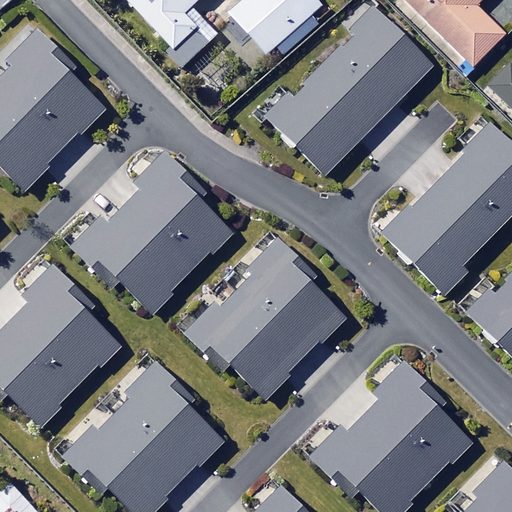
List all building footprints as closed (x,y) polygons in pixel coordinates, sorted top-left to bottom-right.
[(125,0),(190,69),(210,50),(184,22),(207,0),(125,0)] [(325,10),(316,0),(252,0),(232,18),(269,60),(325,10)] [(488,0),(403,0),(476,71),(507,39),(478,10),(488,0)] [(435,68),(377,11),(352,36),(356,40),(297,101),(293,97),(269,122),(327,178),(435,68)] [(110,111),(38,38),(10,66),(16,72),(0,87),(0,168),(25,194),(110,111)] [(511,68),(490,90),(511,112),(511,68)] [(511,142),(495,125),(465,155),(468,159),(415,213),(413,210),(385,237),(442,294),(511,223),(511,142)] [(210,200),(167,158),(138,188),(145,195),(111,229),(105,222),(75,252),(114,289),(120,283),(153,316),(234,234),(205,205),(210,200)] [(350,320),(280,245),(251,273),(257,281),(224,312),(220,308),(189,337),(220,370),(228,363),(264,401),(350,320)] [(124,348),(54,277),(27,303),(34,310),(1,343),(0,342),(0,401),(2,403),(9,396),(41,429),(124,348)] [(511,283),(497,299),(491,294),(469,317),(511,357),(511,283)] [(443,403),(406,367),(376,397),(384,404),(321,468),(353,500),(360,493),(378,511),(405,511),(472,444),(448,420),(443,403)] [(157,511),(230,442),(160,369),(130,398),(136,405),(104,436),(98,431),(67,461),(99,493),(106,486),(130,511),(157,511)] [(511,511),(511,474),(505,468),(476,499),(481,504),(473,511),(511,511)] [(36,511),(14,488),(0,500),(0,511),(36,511)] [(299,511),(283,494),(263,511),(299,511)]
